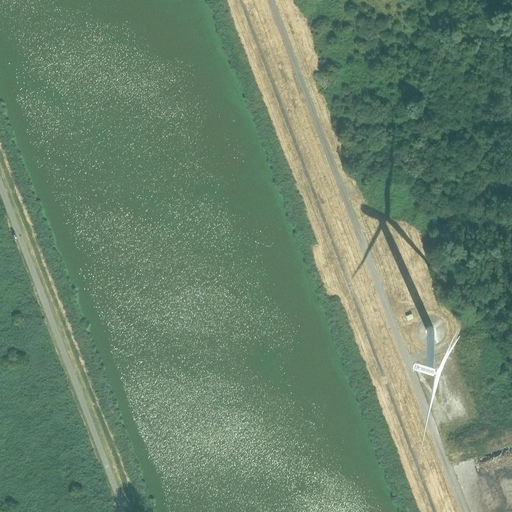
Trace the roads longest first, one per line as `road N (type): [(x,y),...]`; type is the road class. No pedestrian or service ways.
road 1 (track): [(240,0),(433,511)]
road 2 (unclassified): [(125,511),(0,182)]
